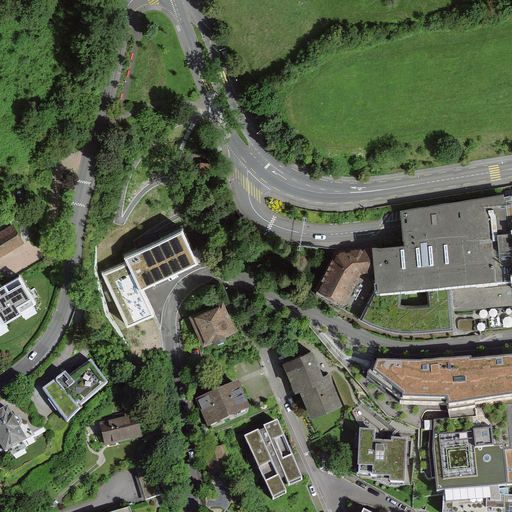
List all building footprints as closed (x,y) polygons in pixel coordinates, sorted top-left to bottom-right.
[(147,211),(168,198),(158,183),(137,196),(147,211)] [(407,240),(375,245),(377,268),(362,268),(340,303),(342,304),(341,306),(365,318),(385,327),(414,329),(455,325),(450,283),(511,276),(511,190),(506,191),(403,207),(406,226),(407,240)] [(0,231),(0,255),(24,242),(13,223),(0,231)] [(126,264),(103,275),(127,328),(152,316),(141,291),(198,264),(182,231),(124,258),(126,264)] [(362,268),(377,268),(375,245),(346,249),(338,252),(319,290),(340,303),(362,268)] [(0,325),(36,305),(20,278),(0,289),(0,325)] [(237,330),(223,300),(213,305),(190,316),(204,346),(237,330)] [(312,350),(285,361),(296,388),(301,386),(312,414),(341,402),(329,372),(322,375),(312,350)] [(511,351),(453,357),(470,407),(473,431),(476,449),(503,446),(511,445),(511,427),(509,409),(511,408),(511,351)] [(409,359),(371,355),(364,378),(397,401),(420,414),(432,414),(431,435),(473,431),(470,407),(453,357),(409,359)] [(114,384),(96,361),(74,377),(71,374),(47,390),(71,423),(85,408),(114,384)] [(239,384),(198,401),(209,428),(250,411),(239,384)] [(37,439),(30,427),(23,424),(20,419),(14,418),(9,409),(0,414),(0,445),(6,456),(37,439)] [(101,426),(105,447),(143,439),(137,412),(117,416),(119,422),(101,426)] [(302,476),(278,419),(264,425),(265,428),(259,430),(258,428),(244,435),(273,496),(287,490),(281,478),(286,475),(288,482),(302,476)] [(373,431),(360,432),(361,474),(374,474),(374,478),(392,478),(392,484),(406,484),(405,440),(391,440),(391,442),(373,443),(373,431)] [(499,489),(511,487),(511,445),(503,446),(476,449),(473,431),(431,435),(430,459),(434,494),(443,494),(499,489)] [(230,469),(223,447),(205,453),(212,474),(230,469)] [(150,461),(134,466),(145,500),(161,495),(150,461)] [(452,511),(511,511),(511,496),(500,496),(499,489),(443,494),(444,510),(452,511)]
